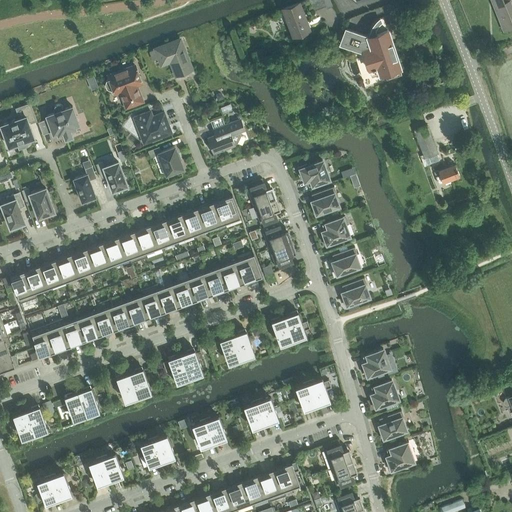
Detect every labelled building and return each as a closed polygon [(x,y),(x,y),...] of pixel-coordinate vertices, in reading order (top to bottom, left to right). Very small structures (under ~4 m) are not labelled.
[(330,0),(309,0),(313,10),(326,5),(327,7),(333,5),(330,0)] [(491,0),(504,31),(511,27),(511,6),(510,1),(511,0),(510,0),(491,0)] [(299,2),(283,8),(293,34),(309,28),(299,2)] [(368,35),(368,36),(346,28),(341,41),(363,49),(369,68),(378,65),(381,73),(400,66),(387,29),(368,35)] [(180,39),(156,49),(150,51),(153,60),(159,57),(162,64),(168,62),(169,61),(171,62),(172,62),(172,63),(177,76),(192,69),(186,55),(183,47),(180,39)] [(142,83),(135,65),(108,75),(109,78),(107,79),(106,81),(105,84),(106,86),(107,88),(109,90),(111,90),(114,90),(115,93),(120,91),(127,107),(142,101),(136,85),(142,83)] [(17,143),(26,140),(34,137),(29,122),(30,121),(30,122),(37,119),(31,103),(24,105),(28,115),(1,124),(9,146),(17,143)] [(58,103),(56,104),(55,106),(54,108),(54,110),(55,112),(46,115),(48,118),(39,122),(43,134),(52,130),(54,136),(64,133),(66,138),(73,135),(71,130),(80,127),(73,105),(64,108),(63,106),(62,105),(60,104),(58,103)] [(141,137),(147,134),(150,141),(152,140),(153,142),(163,139),(162,136),(172,132),(169,125),(168,126),(166,119),(167,119),(164,111),(153,116),(152,114),(146,116),(145,112),(134,117),(141,137)] [(214,128),(216,135),(208,137),(216,157),(214,152),(235,145),(235,144),(238,143),(241,135),(240,132),(245,130),(240,118),(214,128)] [(437,149),(427,124),(414,129),(424,154),(420,155),(424,166),(441,160),(437,149)] [(183,168),(175,146),(161,151),(159,146),(148,150),(151,157),(159,154),(166,174),(183,168)] [(302,176),(303,176),(305,181),(307,180),(309,186),(329,178),(323,159),(308,165),(307,164),(298,167),(302,176)] [(107,175),(113,190),(127,184),(118,161),(105,166),(103,161),(96,163),(102,178),(107,175)] [(443,181),(460,175),(455,163),(438,169),(434,171),(438,183),(443,182),(443,181)] [(87,173),(74,178),(82,201),(96,196),(90,180),(96,177),(92,166),(85,168),(87,173)] [(247,188),(254,205),(276,197),(272,186),(266,188),(263,182),(247,188)] [(316,215),(325,211),(324,210),(339,205),(335,193),(337,192),(334,185),(311,193),(314,199),(312,200),(314,205),(312,206),(316,215)] [(54,211),(46,187),(30,193),(28,187),(22,189),(27,204),(33,202),(38,217),(54,211)] [(25,221),(19,207),(25,205),(20,191),(13,194),(7,196),(9,201),(2,204),(10,227),(25,221)] [(225,222),(241,217),(232,194),(216,200),(226,227),(225,222)] [(276,197),(254,205),(260,223),(276,217),(274,211),(280,209),(278,204),(276,197)] [(210,233),(226,227),(216,200),(200,206),(210,233)] [(210,233),(200,206),(184,212),(193,234),(208,228),(210,233)] [(184,212),(169,217),(177,240),(193,234),(184,212)] [(326,245),(335,242),(335,240),(350,235),(345,223),(348,222),(345,216),(343,216),(322,224),(324,229),(322,230),(324,235),(323,236),(326,245)] [(161,246),(177,240),(169,217),(153,223),(161,246)] [(276,222),(263,227),(264,230),(263,231),(269,248),(292,240),(289,234),(287,234),(285,229),(281,231),(279,225),(278,225),(276,222)] [(146,251),(161,246),(153,223),(137,229),(145,251),(146,251)] [(137,229),(121,235),(131,262),(148,256),(146,251),(145,251),(137,229)] [(121,235),(106,240),(114,263),(129,257),(131,262),(121,235)] [(98,269),(114,263),(106,240),(90,246),(98,269)] [(292,240),(269,248),(276,266),(292,260),(290,254),(294,253),(292,248),(294,247),(292,240)] [(82,274),(98,269),(90,246),(74,252),(82,274)] [(355,253),(357,253),(355,246),(347,249),(346,247),(340,249),(341,251),(332,254),(334,260),(332,260),(334,266),(333,266),(336,275),(345,272),(345,271),(360,265),(355,253)] [(66,280),(82,274),(74,252),(58,258),(66,280)] [(246,281),(262,276),(254,253),(237,259),(246,281)] [(51,286),(66,280),(58,258),(42,263),(51,286)] [(230,287),(246,281),(237,259),(222,265),(230,287)] [(35,291),(51,286),(42,263),(27,269),(37,296),(35,291)] [(270,264),(262,267),(265,275),(273,272),(270,264)] [(205,266),(204,266),(214,293),(230,287),(222,265),(206,270),(205,266)] [(198,299),(214,293),(204,266),(188,271),(198,299)] [(11,275),(20,302),(37,296),(27,269),(11,275)] [(190,276),(174,282),(183,304),(198,299),(188,271),(188,272),(190,276)] [(365,284),(367,283),(364,276),(356,279),(355,276),(349,279),(350,282),(342,285),(344,290),(342,291),(344,296),(343,297),(346,306),(355,303),(354,301),(369,296),(365,284)] [(157,283),(167,310),(183,304),(174,282),(159,288),(157,283)] [(151,316),(167,310),(157,283),(141,289),(151,316)] [(142,294),(127,299),(135,322),(151,316),(141,289),(142,294)] [(119,327),(135,322),(127,299),(111,305),(119,327)] [(66,309),(64,303),(58,305),(60,311),(66,309)] [(104,333),(119,327),(111,305),(95,311),(104,333)] [(88,339),(104,333),(95,311),(80,316),(88,339)] [(289,313),(290,315),(285,317),(292,336),(306,331),(305,329),(310,327),(307,319),(302,321),(299,312),(291,315),(290,312),(289,313)] [(72,345),(88,339),(80,316),(64,322),(72,345)] [(272,322),(279,341),(292,336),(285,317),(280,319),(279,316),(279,317),(279,319),(272,322)] [(56,350),(72,345),(64,322),(62,318),(46,323),(48,328),(56,350)] [(48,328),(46,323),(30,329),(32,334),(40,356),(56,350),(48,328)] [(261,333),(259,327),(253,329),(255,335),(261,333)] [(238,332),(239,334),(234,336),(241,355),(254,350),(247,331),(239,334),(239,331),(238,332)] [(11,344),(8,334),(0,336),(0,347),(8,345),(11,344)] [(220,341),(227,360),(241,355),(234,336),(229,337),(228,335),(227,335),(228,338),(220,341)] [(8,345),(0,347),(0,359),(15,354),(15,353),(11,355),(8,345)] [(376,373),(375,372),(390,367),(383,348),(363,355),(365,361),(363,362),(365,367),(363,368),(367,377),(376,373)] [(186,350),(187,353),(182,354),(189,374),(202,369),(195,350),(188,352),(187,350),(186,350)] [(0,371),(15,366),(19,364),(15,354),(0,359),(0,371)] [(169,359),(176,378),(189,374),(182,354),(177,356),(176,354),(175,354),(176,357),(169,359)] [(134,369),(135,371),(130,373),(137,392),(151,388),(144,368),(136,371),(135,369),(134,369)] [(117,378),(124,397),(137,392),(130,373),(125,375),(124,373),(124,375),(117,378)] [(323,380),(323,378),(309,382),(316,402),(321,400),(322,402),(323,402),(322,400),(330,397),(326,388),(331,386),(329,378),(323,380)] [(375,408),(384,404),(383,403),(398,398),(392,379),(371,386),(373,392),(371,393),(373,398),(372,399),(375,408)] [(312,406),(311,403),(316,402),(309,382),(296,387),(303,407),(310,404),(311,406),(312,406)] [(83,388),(84,390),(79,392),(86,411),(99,406),(92,387),(84,390),(84,388),(83,388)] [(65,397),(72,416),(86,411),(79,392),(74,394),(73,392),(72,392),(73,394),(65,397)] [(275,407),(271,397),(258,401),(265,420),(270,419),(270,421),(271,421),(270,418),(278,416),(277,412),(275,407)] [(260,425),(260,422),(265,420),(258,401),(244,406),(251,425),(259,423),(260,425)] [(295,404),(289,407),(291,413),(298,411),(295,404)] [(31,407),(32,409),(27,411),(34,430),(47,425),(40,406),(33,409),(32,407),(31,407)] [(383,439),(392,435),(391,434),(406,429),(402,417),(404,416),(401,409),(379,417),(381,423),(379,424),(381,429),(380,430),(383,439)] [(14,416),(21,435),(34,430),(27,411),(22,413),(21,410),(20,411),(21,413),(14,416)] [(226,435),(219,415),(206,420),(213,439),(218,437),(219,440),(220,440),(219,437),(226,435)] [(209,444),(208,441),(213,439),(206,420),(193,425),(200,444),(207,442),(208,444),(209,444)] [(7,438),(13,436),(10,429),(5,431),(7,438)] [(175,453),(168,434),(154,439),(161,458),(166,456),(167,459),(168,458),(167,456),(175,453)] [(145,455),(140,456),(144,467),(149,465),(148,463),(149,463),(155,460),(156,463),(157,462),(156,460),(158,459),(159,459),(161,458),(154,439),(141,444),(145,455)] [(399,467),(399,465),(414,460),(407,441),(386,449),(388,454),(387,455),(389,461),(387,461),(390,470),(399,467)] [(324,450),(330,468),(353,460),(349,448),(342,450),(340,444),(324,450)] [(203,452),(191,456),(193,461),(204,457),(203,452)] [(123,472),(116,453),(103,458),(109,477),(114,475),(115,478),(116,477),(115,475),(123,472)] [(105,481),(104,479),(109,477),(103,458),(89,463),(96,482),(104,479),(105,481)] [(295,470),(299,469),(296,460),(276,467),(284,489),(286,495),(284,490),(300,484),(295,470)] [(353,460),(330,468),(337,486),(353,480),(351,473),(355,472),(357,471),(355,466),(353,460)] [(286,495),(284,489),(276,467),(260,473),(270,500),(286,495)] [(71,491),(64,472),(51,477),(58,496),(63,494),(64,496),(64,494),(71,491)] [(511,472),(503,476),(506,482),(511,479),(511,472)] [(269,501),(270,500),(260,473),(244,479),(252,502),(268,496),(269,501)] [(54,500),(53,498),(58,496),(51,477),(38,482),(42,494),(44,499),(44,501),(52,498),(53,500),(54,500)] [(244,479),(228,485),(236,507),(238,511),(242,511),(254,508),(252,502),(244,479)] [(220,511),(223,511),(236,507),(228,485),(212,490),(220,511)] [(202,511),(220,511),(212,490),(197,496),(202,511)] [(335,497),(339,511),(349,511),(364,507),(359,495),(353,497),(351,491),(335,497)] [(202,511),(197,496),(181,502),(184,511),(202,511)] [(452,511),(466,507),(463,499),(442,506),(442,507),(444,506),(446,511),(452,511)] [(184,511),(181,502),(165,508),(166,511),(184,511)]
